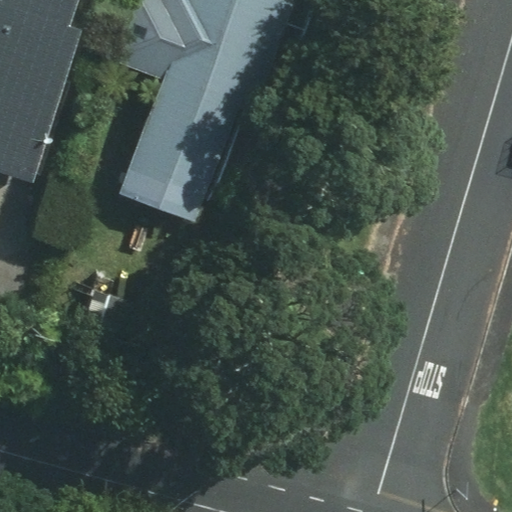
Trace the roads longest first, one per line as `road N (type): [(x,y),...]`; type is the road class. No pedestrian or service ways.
road 1 (residential): [(511,35),(369,511)]
road 2 (residential): [(0,451),(221,511)]
